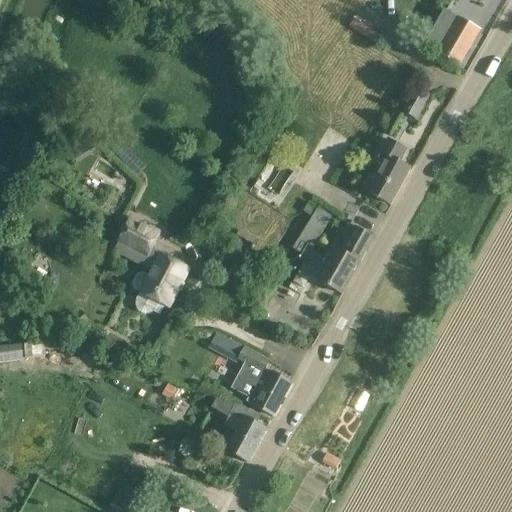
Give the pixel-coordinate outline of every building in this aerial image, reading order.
[(460,1),(454,11),(470,21),(476,11),(482,14),(489,2),(485,0),(478,0),(474,9),(460,1)] [(458,19),(438,54),(461,67),(481,31),(458,18),(458,19)] [(406,114),(418,121),(431,99),(419,92),(406,114)] [(284,137),(279,146),(287,151),(293,142),(284,137)] [(94,138),(83,144),(91,157),(102,150),(94,138)] [(367,192),(373,196),(390,205),(410,169),(397,162),(403,151),(405,152),(406,151),(389,142),(376,166),(380,169),(367,192)] [(488,153),(485,159),(494,164),(498,157),(488,153)] [(273,155),(270,161),(277,165),(280,159),(273,155)] [(263,174),(254,188),(258,191),(263,183),(264,183),(268,177),(263,174)] [(308,229),(295,252),(303,256),(308,259),(321,238),(334,218),(320,208),(310,202),(303,213),(314,219),(309,227),(308,229)] [(114,254),(151,270),(147,277),(143,275),(138,276),(133,285),(135,290),(139,292),(139,294),(169,310),(189,271),(159,255),(154,252),(162,233),(131,218),(114,254)] [(334,249),(326,263),(316,280),(341,295),(359,264),(353,260),(359,250),(365,253),(373,239),(355,229),(342,253),(334,249)] [(240,231),(232,244),(248,255),(256,242),(240,231)] [(234,271),(223,282),(237,297),(248,286),(234,271)] [(2,274),(0,276),(0,279),(8,284),(11,279),(2,274)] [(263,313),(259,320),(265,323),(269,316),(263,313)] [(245,364),(231,390),(256,404),(254,407),(273,418),(292,384),(265,370),(269,363),(228,341),(223,349),(240,358),(239,361),(245,364)] [(51,343),(48,351),(53,353),(48,364),(59,368),(67,349),(51,343)] [(102,361),(97,371),(105,375),(110,365),(102,361)] [(168,385),(162,396),(171,401),(177,390),(168,385)] [(261,417),(243,408),(237,404),(236,405),(220,396),(213,409),(242,425),(227,451),(248,463),(266,430),(257,425),(261,417)] [(284,483),(287,485),(293,488),(307,463),(332,477),(341,461),(314,446),(313,447),(311,446),(307,443),(298,459),(296,462),(284,483)] [(205,458),(193,451),(183,467),(180,473),(189,478),(193,473),(195,474),(205,458)] [(228,479),(218,483),(221,492),(232,488),(228,479)] [(112,504),(109,509),(114,511),(121,511),(123,510),(124,511),(135,492),(122,484),(111,503),(112,504)] [(170,491),(162,507),(171,511),(174,511),(182,497),(170,491)]
